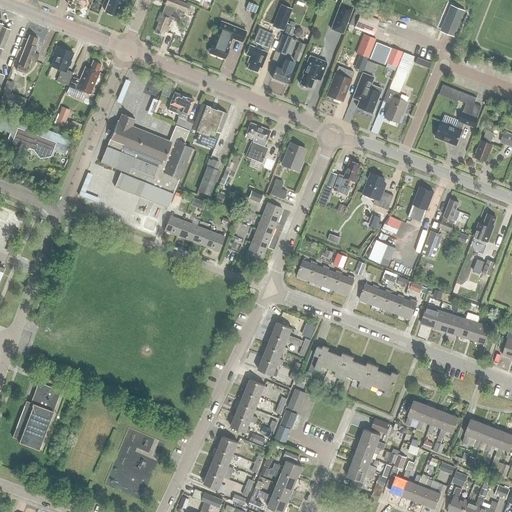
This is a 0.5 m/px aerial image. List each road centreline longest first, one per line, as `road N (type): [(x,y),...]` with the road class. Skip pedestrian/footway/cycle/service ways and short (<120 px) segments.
road 1 (residential): [(511,383),(267,288)]
road 2 (residential): [(164,511),(267,288)]
road 3 (residential): [(267,288),(56,209)]
road 4 (tertiary): [(333,132),(126,49)]
road 5 (residential): [(56,209),(126,49)]
road 6 (residential): [(267,288),(333,132)]
road 7 (residential): [(12,341),(56,209)]
road 8 (tertiary): [(126,49),(0,0)]
